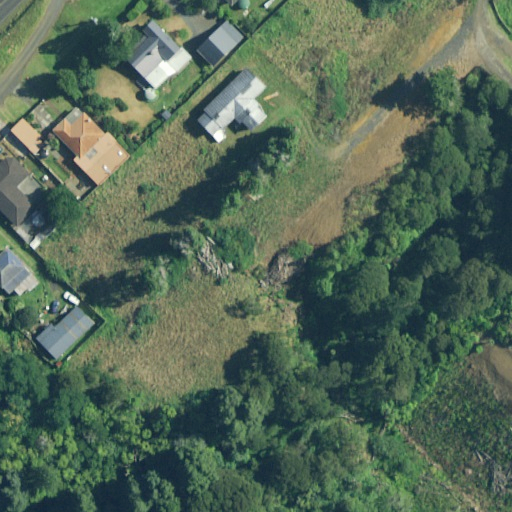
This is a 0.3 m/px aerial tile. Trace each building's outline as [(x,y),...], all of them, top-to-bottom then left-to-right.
[(201,18),(202,25),(221,21),(220,14),(201,18)] [(244,37),(228,20),(210,37),(226,54),(244,37)] [(193,57),(155,21),(122,55),(157,89),(176,70),(178,72),(193,57)] [(130,156),(78,105),(53,131),(77,155),(73,159),(101,186),(130,156)] [(48,141),(25,118),(12,130),(36,154),(48,141)] [(31,174),(10,154),(0,164),(0,209),(19,228),(39,208),(18,187),(31,174)] [(39,278),(9,248),(8,250),(0,241),(0,284),(9,294),(15,289),(21,295),(39,278)] [(95,323),(79,306),(57,327),(54,324),(39,339),(58,359),(95,323)]
